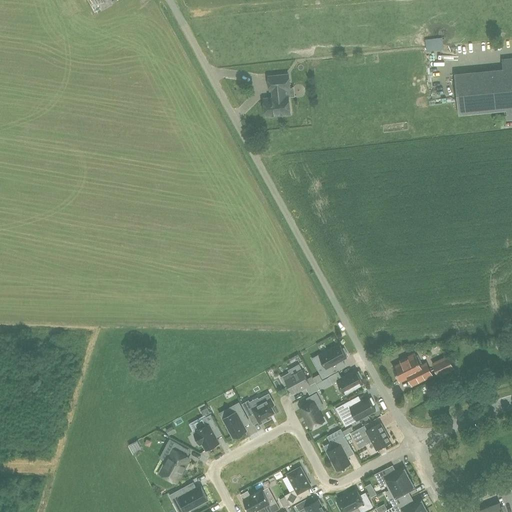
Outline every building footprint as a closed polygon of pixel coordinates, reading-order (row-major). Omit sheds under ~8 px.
[(504,69),(455,74),(458,109),(459,114),(501,110),(511,108),(511,58),(503,60),(504,69)] [(290,113),(288,96),(286,96),(285,88),(290,88),(288,74),(269,76),(270,90),(273,90),(273,97),(264,98),(266,116),(290,113)] [(499,341),(501,347),(509,345),(507,339),(499,341)] [(334,364),(342,360),(347,357),(346,355),(348,354),(344,348),(342,349),(340,344),(319,355),(326,367),(319,371),(323,378),(337,370),(334,364)] [(409,377),(413,385),(433,375),(427,363),(421,366),(420,364),(422,363),(418,355),(416,356),(415,354),(401,361),(402,363),(394,367),(400,381),(409,377)] [(439,376),(454,369),(448,357),(433,364),(439,376)] [(291,372),(281,377),(285,385),(287,383),(292,393),(298,390),(299,392),(306,388),(310,394),(319,389),(317,383),(316,382),(310,385),(302,370),(297,372),(292,375),(291,372)] [(357,372),(356,370),(342,378),(338,371),(329,377),(332,383),(338,380),(345,393),(363,383),(360,379),(362,378),(359,371),(357,372)] [(324,420),(319,410),(314,401),(319,398),(316,393),(307,398),(310,403),(301,408),(311,427),(312,427),(313,429),(321,424),(320,423),(324,420)] [(268,394),(259,399),(258,399),(261,404),(253,408),(250,402),(249,400),(242,404),(250,418),(256,415),(259,421),(260,423),(270,418),(268,415),(275,412),(272,405),(274,404),(268,394)] [(351,400),(336,408),(342,420),(353,414),(357,420),(376,410),(373,405),(375,404),(371,397),(369,398),(369,397),(362,401),(354,405),(351,400)] [(236,412),(223,418),(234,438),(247,430),(239,417),(245,414),(239,402),(233,406),(236,412)] [(218,426),(211,414),(205,418),(208,424),(196,431),(197,432),(194,434),(200,444),(202,443),(206,450),(220,443),(212,430),(218,426)] [(377,450),(391,442),(380,423),(367,430),(365,425),(351,432),(355,441),(369,434),(377,450)] [(343,433),(345,435),(354,431),(351,426),(343,431),(343,433)] [(334,448),(327,451),(337,470),(350,463),(347,457),(343,448),(350,444),(345,435),(343,433),(341,428),(327,436),(331,442),(334,448)] [(179,452),(182,446),(170,439),(166,446),(173,450),(167,461),(165,460),(158,474),(169,480),(170,478),(177,482),(189,458),(179,452)] [(235,475),(245,470),(243,466),(234,472),(235,475)] [(304,490),(308,488),(311,486),(300,467),(287,474),(296,490),(285,495),(290,505),(307,496),(304,490)] [(386,483),(389,488),(409,477),(404,467),(396,471),(391,473),(388,467),(375,474),(381,485),(386,483)] [(391,500),(394,506),(404,501),(401,496),(409,491),(415,488),(409,477),(389,488),(394,498),(391,500)] [(201,486),(197,488),(186,494),(183,488),(170,495),(174,503),(180,499),(187,511),(208,499),(201,486)] [(271,505),(263,490),(261,491),(261,490),(250,496),(251,496),(244,500),(243,500),(249,511),(253,511),(259,509),(260,511),(259,511),(273,511),(280,508),(277,502),(271,505)] [(338,501),(336,502),(340,510),(342,509),(343,511),(346,511),(359,505),(362,511),(373,506),(365,492),(360,495),(357,490),(337,500),(338,501)] [(251,496),(250,496),(248,491),(241,495),(244,500),(251,496)] [(285,497),(280,500),(284,507),(289,504),(285,497)] [(406,506),(404,501),(394,506),(397,511),(400,511),(420,511),(426,509),(421,498),(414,502),(406,506)] [(306,508),(308,511),(325,511),(318,500),(310,504),(306,499),(295,505),(299,511),(306,508)] [(505,511),(505,509),(503,510),(500,502),(488,507),(490,511),(505,511)]
